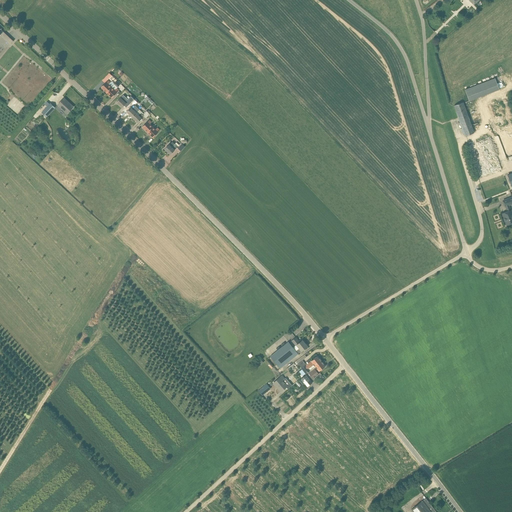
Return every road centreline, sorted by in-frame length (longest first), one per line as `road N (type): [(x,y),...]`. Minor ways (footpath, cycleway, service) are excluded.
road 1 (tertiary): [(325,339),(204,209),(0,13)]
road 2 (track): [(511,256),(485,256),(405,0)]
road 3 (track): [(142,264),(133,256),(0,471)]
road 4 (unclassified): [(188,511),(345,365)]
road 5 (tertiary): [(460,511),(345,365)]
road 6 (unclassified): [(325,339),(466,253)]
road 7 (unclassified): [(426,123),(398,42),(349,0)]
road 8 (unclassified): [(466,253),(426,123)]
road 9 (unclassified): [(426,123),(415,0)]
